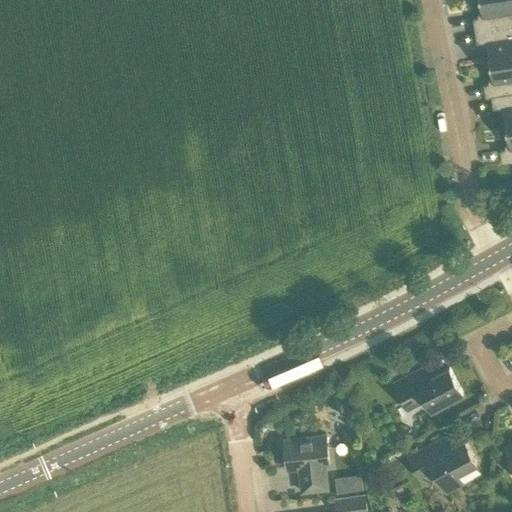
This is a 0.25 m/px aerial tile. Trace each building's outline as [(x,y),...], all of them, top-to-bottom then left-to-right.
[(511,0),(480,0),(483,16),(473,18),(475,30),(511,24),(511,0)] [(511,24),(475,30),(477,43),(487,41),(490,62),(511,58),(511,24)] [(511,58),(490,62),(493,83),(483,84),(485,97),(491,96),(511,93),(511,58)] [(511,93),(491,96),(493,108),(503,106),(506,127),(511,126),(511,93)] [(511,126),(506,127),(510,148),(500,149),(502,163),(511,160),(511,126)] [(432,410),(464,393),(450,367),(426,379),(420,368),(394,382),(406,404),(415,399),(417,403),(425,398),(432,410)] [(325,464),(330,464),(326,434),(284,439),(288,469),(301,467),(302,476),(300,476),(302,491),(328,488),(325,464)] [(481,472),(476,462),(477,462),(465,439),(448,448),(442,438),(408,455),(420,477),(434,469),(446,491),(463,482),(463,481),(481,472)] [(362,479),(352,480),(354,494),(364,493),(362,479)] [(335,502),(336,511),(367,511),(366,498),(335,502)]
